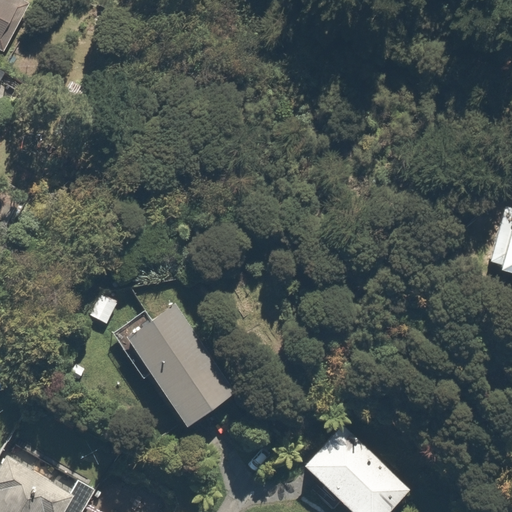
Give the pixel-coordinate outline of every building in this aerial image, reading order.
[(0,0),(0,53),(3,55),(29,4),(20,0),(0,0)] [(511,206),(501,204),(487,262),(498,265),(494,282),(511,286),(511,206)] [(106,324),(126,274),(90,260),(70,310),(106,324)] [(233,394),(172,305),(124,338),(184,427),(233,394)] [(341,425),(301,465),(349,511),(389,511),(410,491),(341,425)] [(61,511),(71,497),(5,457),(0,465),(0,511),(61,511)]
